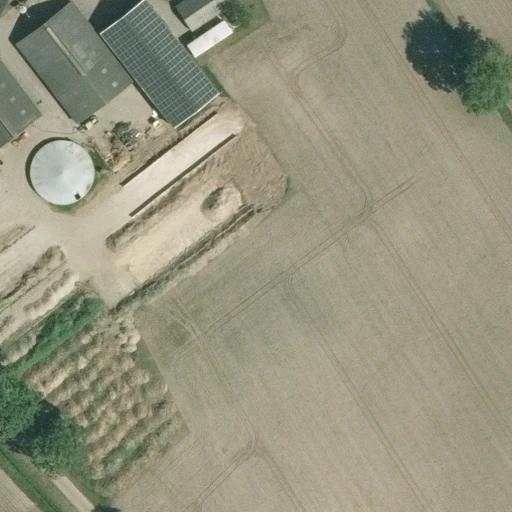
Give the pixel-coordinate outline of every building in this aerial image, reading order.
[(0,0),(0,14),(1,16),(21,0),(0,0)] [(149,0),(143,0),(102,32),(176,127),(221,92),(194,57),(185,45),(149,0)] [(193,31),(239,0),(183,0),(175,6),(193,31)] [(79,122),(134,79),(72,1),(17,44),(79,122)] [(185,45),(194,57),(230,33),(229,31),(222,21),(185,45)] [(0,146),(42,115),(0,60),(0,146)] [(92,180),(92,179),(92,173),(90,169),(88,165),(85,160),(81,156),(75,153),(66,151),(60,151),(54,152),(50,155),(45,158),(41,162),(38,167),(36,173),(35,179),(36,184),(37,189),(40,195),(43,199),(48,203),(51,205),(58,207),(63,208),(68,207),(74,206),(79,203),(84,200),(88,195),(90,190),(92,186),(92,180)]
